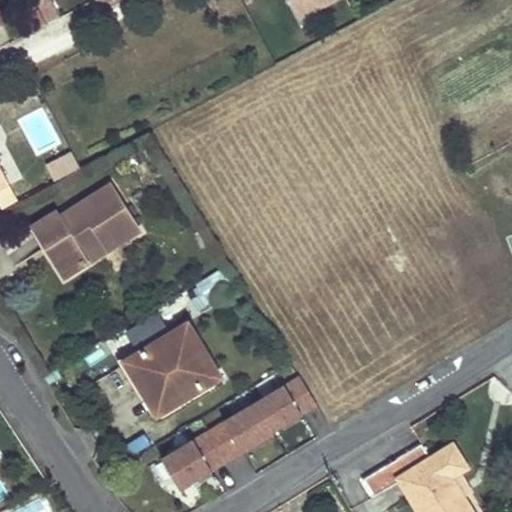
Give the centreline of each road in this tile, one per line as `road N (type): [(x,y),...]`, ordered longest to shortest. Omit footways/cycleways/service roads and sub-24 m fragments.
road 1 (residential): [(511,346),(228,511)]
road 2 (residential): [(96,511),(0,360)]
road 3 (unknown): [(0,67),(117,0)]
